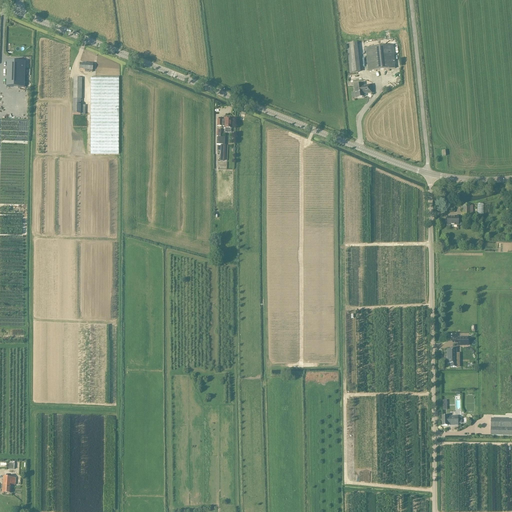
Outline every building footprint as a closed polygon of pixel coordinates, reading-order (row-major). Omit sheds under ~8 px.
[(350,74),(358,73),(355,43),(346,44),(350,74)] [(365,49),(368,71),(395,69),(392,46),(365,49)] [(6,87),(24,87),(25,61),(7,61),(6,87)] [(89,70),(92,70),(93,64),(86,63),(86,64),(80,63),(79,69),(85,70),(85,72),(89,72),(89,70)] [(119,90),(119,77),(91,76),(91,104),(95,101),(97,97),(95,96),(109,97),(105,95),(106,93),(104,92),(106,91),(106,88),(108,87),(106,85),(109,83),(109,89),(110,91),(109,100),(111,103),(111,105),(113,101),(115,101),(117,99),(116,102),(118,103),(119,93),(118,92),(119,90)] [(81,99),(82,100),(82,78),(73,78),(73,99),(73,115),(80,115),(81,99)] [(354,86),(355,98),(363,97),(363,94),(371,93),(370,86),(362,87),(362,85),(354,86)] [(224,119),(224,122),(222,122),(222,120),(217,120),(217,126),(224,127),(224,128),(232,129),(232,119),(224,119)] [(220,161),(225,161),(225,145),(217,145),(217,151),(220,151),(220,161)] [(21,204),(2,203),(1,228),(20,229),(21,204)] [(462,216),(473,216),(473,206),(462,206),(462,216)] [(445,221),(447,221),(447,226),(458,226),(458,225),(461,225),(461,220),(458,220),(458,217),(447,217),(447,219),(445,219),(445,221)] [(447,350),(447,364),(456,364),(456,350),(447,350)] [(458,425),(458,424),(461,424),(461,418),(457,418),(457,416),(447,417),(447,416),(442,417),(442,427),(447,426),(458,425)] [(511,419),(491,419),(491,428),(491,436),(511,436),(511,428),(497,428),(511,428),(511,419)] [(14,470),(15,464),(15,462),(10,462),(10,464),(7,464),(7,469),(14,470)] [(10,493),(11,485),(15,485),(16,478),(3,477),(2,493),(10,493)]
